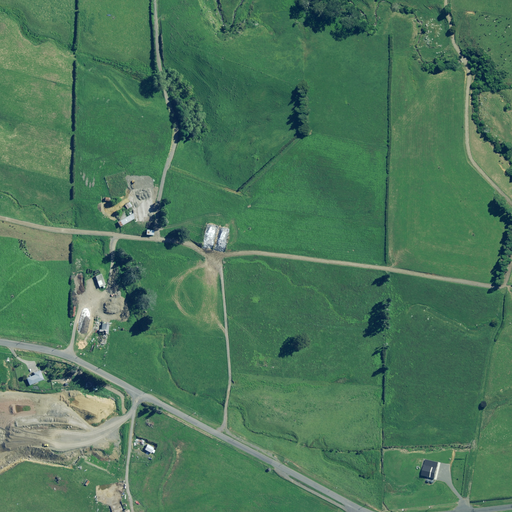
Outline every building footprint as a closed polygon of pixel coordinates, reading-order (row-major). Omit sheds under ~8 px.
[(134,219),(133,214),(117,223),(119,227),(134,219)] [(104,285),(100,274),(94,277),(99,287),(104,285)] [(108,325),(101,324),(101,329),(99,329),(97,342),(99,342),(99,344),(106,344),(108,325)] [(28,385),(35,383),(36,383),(37,383),(37,382),(43,380),(39,371),(33,373),(34,375),(26,378),(28,385)] [(145,440),(138,438),(136,446),(143,447),(145,440)] [(154,448),(147,445),(144,450),(151,453),(154,448)]
